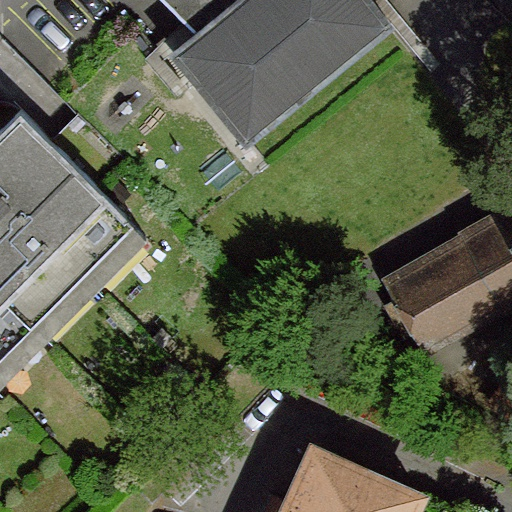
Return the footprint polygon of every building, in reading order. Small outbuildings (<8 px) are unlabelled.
[(165,0),(198,32),(175,51),(250,142),(393,25),(372,0),(165,0)] [(23,110),(0,133),(0,289),(28,317),(76,270),(129,217),(53,141),(23,110)] [(472,239),(398,278),(432,341),(506,299),(508,302),(511,299),(511,212),(470,235),(472,239)] [(0,345),(28,317),(0,289),(0,345)] [(405,511),(415,492),(317,448),(288,511),(405,511)]
